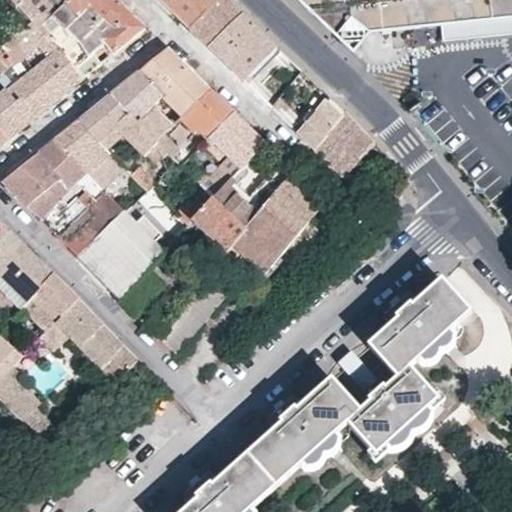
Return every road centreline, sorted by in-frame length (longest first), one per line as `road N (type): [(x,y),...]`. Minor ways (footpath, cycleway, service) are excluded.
road 1 (residential): [(182,389),(340,195),(167,28)]
road 2 (residential): [(266,0),(321,52),(511,275)]
road 3 (residential): [(182,389),(0,201)]
road 4 (residential): [(167,28),(0,165)]
road 5 (unknown): [(511,162),(484,126),(466,77),(469,63),(511,62)]
